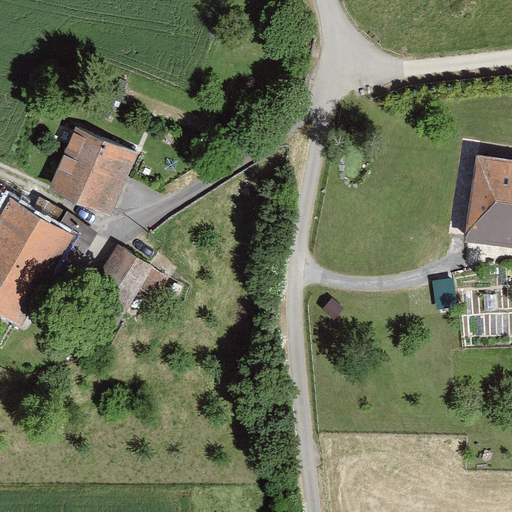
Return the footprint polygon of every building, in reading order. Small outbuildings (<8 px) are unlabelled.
[(74,118),(49,176),(111,204),(137,144),(74,118)] [(511,148),(477,142),(464,221),(511,227),(511,148)] [(68,235),(0,203),(0,314),(20,325),(68,235)] [(67,210),(61,222),(89,236),(95,223),(67,210)] [(82,301),(119,324),(154,268),(117,245),(82,301)] [(333,299),(323,310),(334,321),(345,309),(333,299)]
